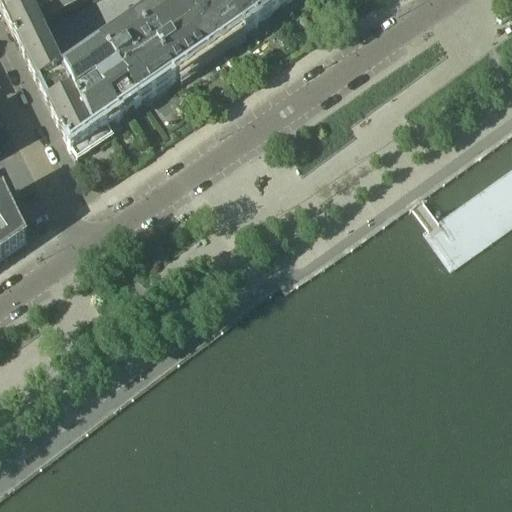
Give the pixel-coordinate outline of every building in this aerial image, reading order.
[(0,0),(0,14),(18,51),(43,39),(38,29),(97,0),(0,0)] [(215,0),(180,0),(170,7),(207,60),(242,37),(215,0)] [(267,0),(215,0),(242,37),(277,13),(267,0)] [(267,0),(277,13),(296,0),(267,0)] [(170,7),(136,30),(172,84),(207,60),(170,7)] [(101,54),(101,55),(110,67),(131,98),(131,106),(133,110),(172,84),(136,30),(101,54)] [(92,140),(63,81),(43,39),(18,51),(65,148),(66,151),(69,156),(92,140)] [(101,55),(95,59),(63,81),(92,140),(133,110),(131,106),(131,98),(110,67),(101,55)] [(25,248),(4,204),(2,201),(0,202),(0,264),(1,264),(25,248)]
